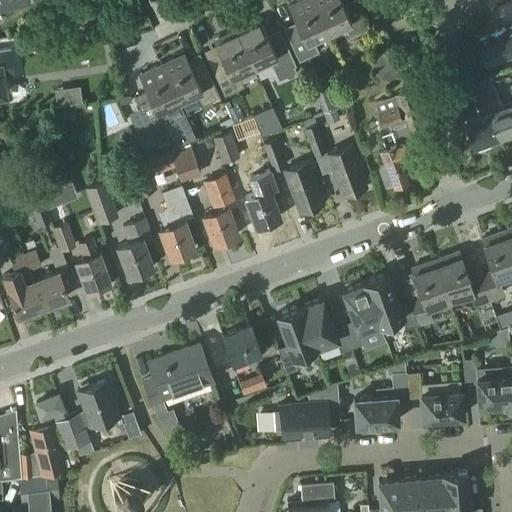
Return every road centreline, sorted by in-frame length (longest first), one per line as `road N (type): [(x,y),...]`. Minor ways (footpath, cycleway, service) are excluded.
road 1 (unclassified): [(0,370),(441,215)]
road 2 (residential): [(511,440),(277,461),(261,468),(242,511)]
road 3 (residential): [(441,215),(432,17)]
